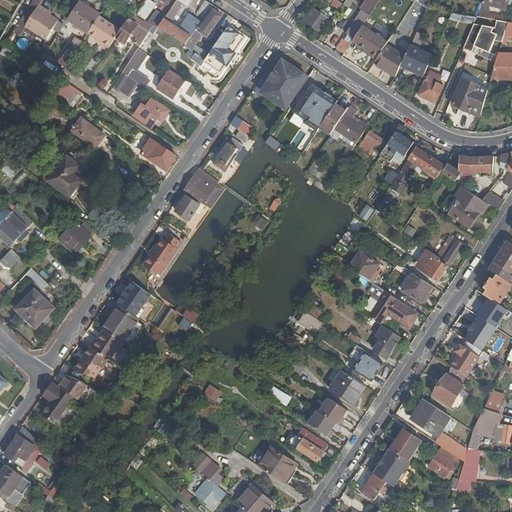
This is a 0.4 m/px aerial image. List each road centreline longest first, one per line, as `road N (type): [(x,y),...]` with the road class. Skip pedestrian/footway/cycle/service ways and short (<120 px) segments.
road 1 (residential): [(308,511),(511,206)]
road 2 (residential): [(511,136),(479,142),(441,134),(278,28)]
road 3 (residential): [(188,160),(40,376)]
road 4 (residential): [(278,28),(188,160)]
road 5 (residential): [(188,160),(67,77)]
